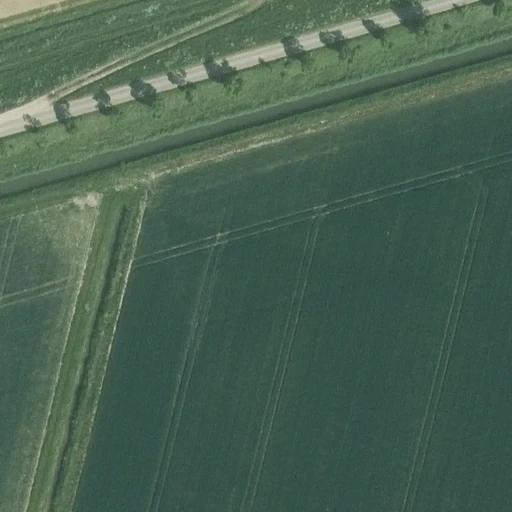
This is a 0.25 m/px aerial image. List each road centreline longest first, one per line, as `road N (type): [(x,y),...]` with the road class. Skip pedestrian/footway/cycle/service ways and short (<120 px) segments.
road 1 (unclassified): [(0,128),(447,0)]
road 2 (track): [(254,0),(0,126)]
